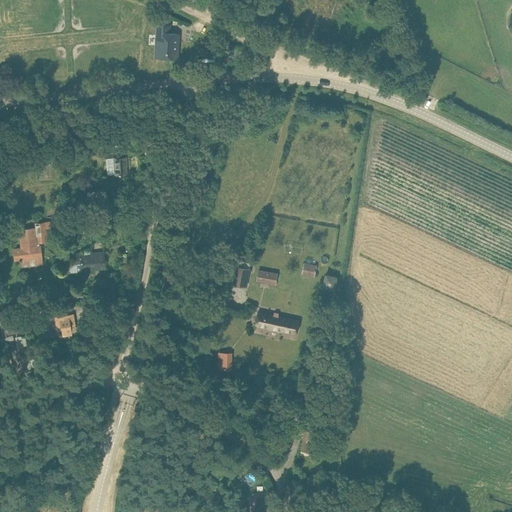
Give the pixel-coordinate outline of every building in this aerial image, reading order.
[(162,20),(171,23),(172,16),(163,14),(162,20)] [(155,57),(177,58),(177,48),(178,34),(168,33),(169,25),(157,24),(156,47),(155,57)] [(120,174),(126,174),(125,157),(114,157),(115,174),(119,174),(119,175),(120,175),(120,174)] [(75,229),(74,229),(75,232),(91,230),(89,214),(76,216),(75,229)] [(35,223),(36,227),(18,229),(20,248),(14,249),(15,260),(19,259),(19,261),(21,260),(21,259),(41,257),(40,245),(35,246),(35,241),(37,241),(37,242),(47,241),(45,222),(35,223)] [(84,249),(84,251),(72,253),(73,265),(81,264),(82,271),(105,268),(103,252),(91,253),(90,249),(84,249)] [(301,274),(314,277),(316,265),(304,262),(301,274)] [(231,284),(246,287),(250,267),(234,264),(231,284)] [(256,281),(274,285),(276,273),(258,270),(256,281)] [(327,272),(324,284),(336,287),(339,274),(327,272)] [(281,334),(295,337),(298,321),(258,312),(254,329),(268,332),(269,329),(281,331),(281,334)] [(63,328),(63,333),(70,332),(70,330),(74,329),(71,315),(55,318),(57,329),(63,328)] [(217,369),(231,369),(231,353),(217,352),(217,369)] [(299,421),(306,422),(309,406),(302,405),(299,421)] [(328,424),(330,415),(321,414),(320,423),(328,424)] [(321,433),(305,430),(301,450),(304,450),(303,451),(308,452),(308,451),(317,452),(321,433)]
